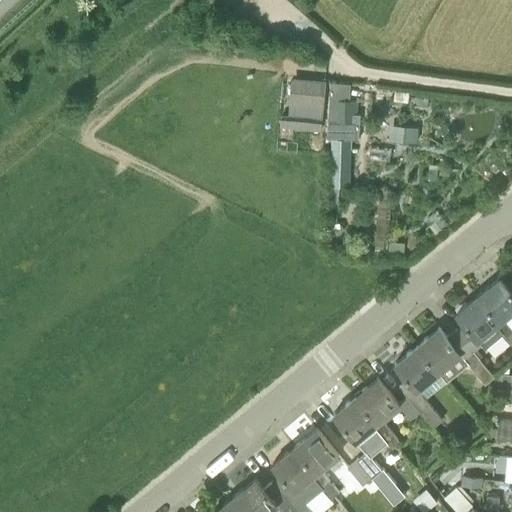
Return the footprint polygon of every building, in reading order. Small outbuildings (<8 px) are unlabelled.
[(287,113),(327,116),(328,80),(290,77),(287,113)] [(327,122),(357,122),(358,99),(349,99),(349,81),(328,80),(327,116),(327,122)] [(391,122),(391,136),(419,137),(419,122),(391,122)] [(478,293),(500,321),(503,317),(511,310),(511,280),(506,285),(499,276),(478,293)] [(503,317),(500,321),(478,293),(455,312),(463,322),(455,329),(473,351),(482,344),(486,348),(502,334),(503,336),(511,329),(503,317)] [(415,345),(438,373),(460,355),(484,384),(493,376),(473,351),(455,329),(446,336),(438,326),(415,345)] [(511,328),(511,329),(503,336),(506,339),(511,346),(511,328)] [(406,395),(419,411),(432,427),(441,419),(417,390),(438,373),(415,345),(393,363),(407,379),(398,386),(406,395)] [(496,383),(511,384),(511,373),(497,373),(496,383)] [(410,419),(419,411),(406,395),(397,402),(377,377),(355,395),(376,422),(380,419),(384,422),(401,408),(410,419)] [(511,389),(511,384),(496,383),(496,393),(511,395),(511,389)] [(332,413),(356,441),(357,440),(362,448),(379,434),(382,437),(390,430),(384,422),(380,419),(376,422),(355,395),(332,413)] [(496,428),(511,429),(511,418),(497,418),(496,428)] [(293,446),(316,474),(320,470),(338,455),(315,427),(293,446)] [(495,436),(511,438),(511,431),(511,429),(496,428),(495,436)] [(400,441),(390,430),(382,437),(391,448),(395,445),(400,441)] [(271,464),(279,473),(271,480),(297,511),(311,511),(312,511),(304,501),(320,488),(329,481),(320,470),(316,474),(293,446),(271,464)] [(371,477),(380,470),(365,451),(356,459),(371,477)] [(361,485),(371,477),(356,459),(346,466),(361,485)] [(380,470),(371,477),(393,505),(405,496),(382,468),(380,470)] [(246,511),(297,511),(271,480),(263,487),(254,477),(233,495),(246,511)] [(329,481),(320,488),(330,499),(334,496),(338,492),(329,481)] [(456,511),(463,511),(472,504),(455,486),(443,497),(456,511)] [(498,509),(499,495),(487,494),(486,507),(498,509)] [(246,511),(233,495),(212,511),(246,511)]
